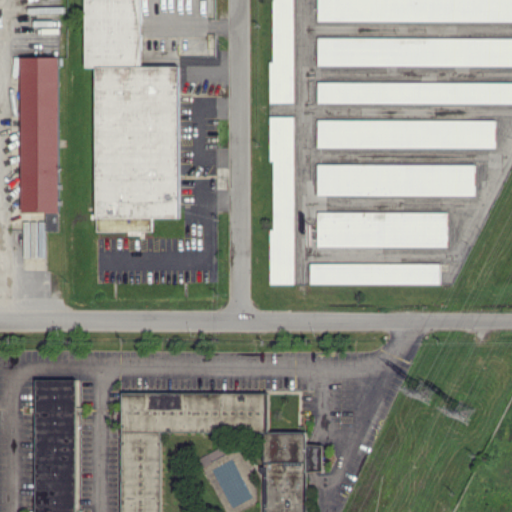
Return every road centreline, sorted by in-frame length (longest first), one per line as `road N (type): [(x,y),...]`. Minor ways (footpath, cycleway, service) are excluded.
road 1 (residential): [(0,320),(511,316)]
road 2 (residential): [(244,0),(242,321)]
